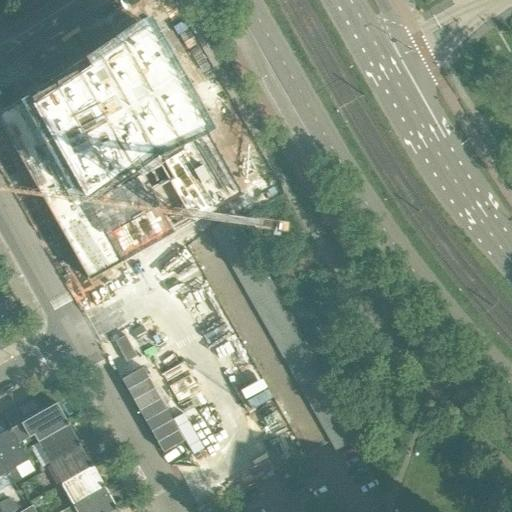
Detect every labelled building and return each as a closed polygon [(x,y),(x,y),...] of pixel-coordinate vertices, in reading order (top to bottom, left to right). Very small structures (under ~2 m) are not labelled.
[(31,92),(0,109),(0,118),(89,279),(147,246),(216,207),(242,193),(149,26),(31,92)] [(210,229),(215,239),(240,225),(234,216),(210,229)] [(215,239),(221,249),(245,235),(240,225),(215,239)] [(221,249),(226,258),(250,244),(245,235),(221,249)] [(226,258),(232,268),(256,254),(250,244),(226,258)] [(232,268),(237,278),(261,264),(256,254),(232,268)] [(237,278),(243,287),(267,273),(261,264),(237,278)] [(243,287),(248,297),(272,283),(267,273),(243,287)] [(248,297),(253,306),(278,293),(272,283),(248,297)] [(253,306),(259,316),(283,302),(278,293),(253,306)] [(0,304),(0,327),(18,317),(8,300),(0,304)] [(259,316),(264,326),(289,312),(283,302),(259,316)] [(264,326),(270,335),(294,321),(289,312),(264,326)] [(270,335),(275,345),(299,331),(294,321),(270,335)] [(275,345),(281,354),(305,341),(299,331),(275,345)] [(281,354),(286,364),(310,350),(305,341),(281,354)] [(286,364),(292,374),(316,360),(310,350),(286,364)] [(292,374),(297,383),(321,370),(316,360),(292,374)] [(297,383),(302,393),(327,379),(321,370),(297,383)] [(302,393),(308,403),(332,389),(327,379),(302,393)] [(308,403),(313,412),(338,398),(332,389),(308,403)] [(313,412),(319,422),(343,408),(338,398),(313,412)] [(33,435),(38,443),(70,425),(68,421),(67,422),(57,403),(11,429),(11,428),(19,443),(33,435)] [(319,422),(324,431),(348,418),(343,408),(319,422)] [(324,431),(330,441),(354,427),(348,418),(324,431)] [(38,443),(50,464),(81,447),(81,446),(82,446),(80,442),(79,443),(69,425),(70,425),(38,443)] [(354,427),(330,441),(335,451),(359,437),(354,427)] [(29,460),(19,443),(11,428),(7,430),(8,431),(0,435),(0,460),(7,473),(13,484),(22,479),(16,468),(29,460)] [(50,464),(62,485),(93,466),(92,463),(91,463),(81,447),(50,464)] [(73,505),(105,488),(105,487),(103,484),(93,467),(93,466),(62,485),(73,505)] [(73,505),(77,511),(110,511),(117,508),(115,505),(114,505),(105,488),(73,505)]
